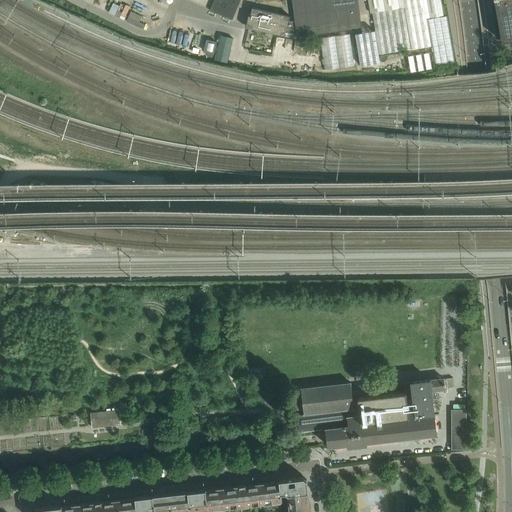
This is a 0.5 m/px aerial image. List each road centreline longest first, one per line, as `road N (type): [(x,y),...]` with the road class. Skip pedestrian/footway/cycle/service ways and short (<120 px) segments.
road 1 (tertiary): [(511,454),(465,0)]
road 2 (residential): [(322,511),(317,465),(18,499)]
